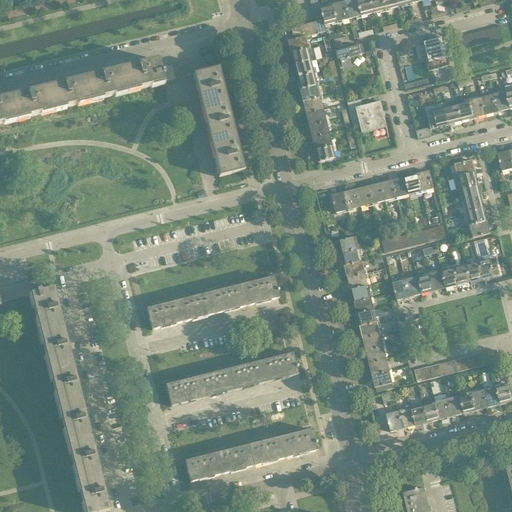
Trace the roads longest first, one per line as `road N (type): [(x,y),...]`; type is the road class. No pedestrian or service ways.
road 1 (residential): [(111,262),(69,278),(128,511)]
road 2 (residential): [(349,464),(282,189)]
road 3 (residential): [(0,84),(240,19)]
road 4 (residential): [(414,157),(389,49),(494,16)]
road 5 (residential): [(282,189),(105,234)]
road 6 (residential): [(282,189),(240,19)]
road 7 (residential): [(511,353),(508,339),(416,362),(405,315)]
road 8 (residential): [(152,428),(295,391)]
road 9 (residential): [(134,355),(273,317)]
road 10 (residential): [(414,157),(282,189)]
